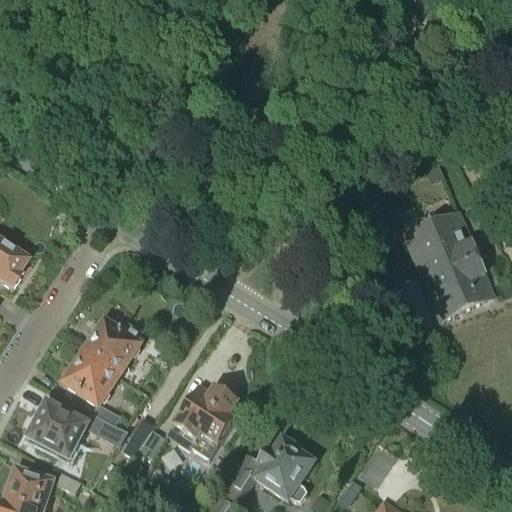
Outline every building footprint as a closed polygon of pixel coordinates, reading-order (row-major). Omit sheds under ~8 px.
[(393,124),(384,107),(366,116),(375,134),(393,124)] [(431,186),(443,181),(439,171),(427,177),(431,186)] [(378,194),(353,204),(368,236),(393,226),(378,194)] [(441,325),(494,303),(459,218),(405,241),(441,325)] [(0,287),(12,295),(21,283),(16,280),(26,266),(0,248),(0,287)] [(385,290),(367,297),(380,330),(398,323),(385,290)] [(95,337),(96,339),(84,357),(119,381),(144,344),(131,335),(130,335),(128,334),(126,335),(125,335),(124,335),(123,336),(122,338),(105,326),(103,329),(101,328),(99,328),(96,330),(94,332),(94,335),(95,337)] [(84,357),(72,375),(70,373),(68,373),(66,374),(64,375),(63,377),(62,379),(62,381),(63,383),(65,385),(63,388),(97,411),(93,419),(115,432),(120,422),(99,410),(119,381),(84,357)] [(215,391),(208,401),(198,394),(168,440),(190,455),(192,452),(210,464),(237,422),(231,418),(238,407),(215,391)] [(29,443),(41,450),(39,456),(54,463),(58,458),(69,464),(85,434),(111,448),(119,434),(115,432),(93,419),(86,431),(47,410),(37,428),(32,428),(27,437),(30,441),(29,443)] [(123,455),(135,462),(152,436),(155,431),(143,423),(131,441),(132,441),(123,455)] [(119,434),(111,448),(119,453),(128,439),(119,434)] [(152,436),(135,462),(148,471),(165,444),(152,436)] [(304,494),(299,490),(314,468),(299,458),(300,455),(295,452),(296,450),(297,449),(296,447),(294,444),(293,443),(289,444),(286,446),(282,444),(273,458),(268,456),(260,468),(247,459),(211,511),(237,511),(257,485),(288,506),(290,503),(296,507),(302,506),(306,500),(304,494)] [(6,507),(22,511),(43,511),(52,487),(17,475),(6,507)] [(62,478),(56,489),(75,499),(81,489),(62,478)] [(357,493),(349,488),(337,506),(345,511),(357,493)] [(312,511),(326,511),(329,508),(319,501),(312,511)]
